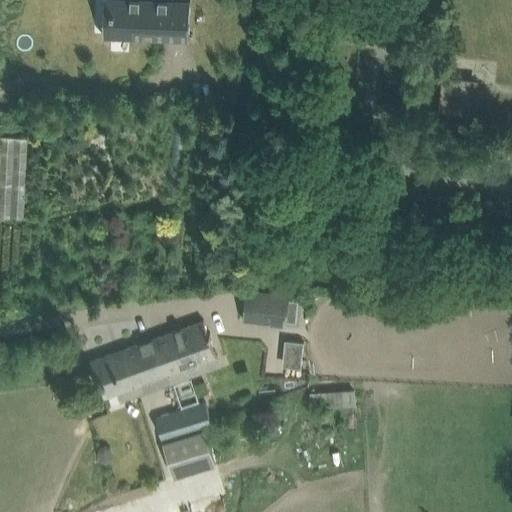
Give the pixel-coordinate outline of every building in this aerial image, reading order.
[(103,31),(103,33),(143,34),(143,26),(152,26),(151,35),(168,35),(172,35),(174,36),(174,35),(185,35),(185,36),(188,36),(189,0),(112,0),(112,6),(110,6),(110,11),(112,11),(111,31),(103,31)] [(470,87),(443,84),(439,117),(465,121),(470,87)] [(0,214),(24,216),(28,136),(0,134),(0,214)] [(246,290),(243,320),(287,324),(290,295),(246,290)] [(211,358),(200,322),(156,338),(168,372),(172,382),(189,376),(186,367),(211,358)] [(168,372),(156,338),(91,361),(104,396),(122,389),(135,385),(138,394),(172,382),(168,372)] [(290,341),(288,366),(301,367),(303,342),(290,341)] [(312,407),(355,403),(354,388),(311,392),(312,407)] [(204,401),(157,416),(167,449),(175,475),(215,463),(204,428),(213,425),(205,401),(204,401)] [(257,416),(233,422),(239,447),(263,441),(257,416)]
